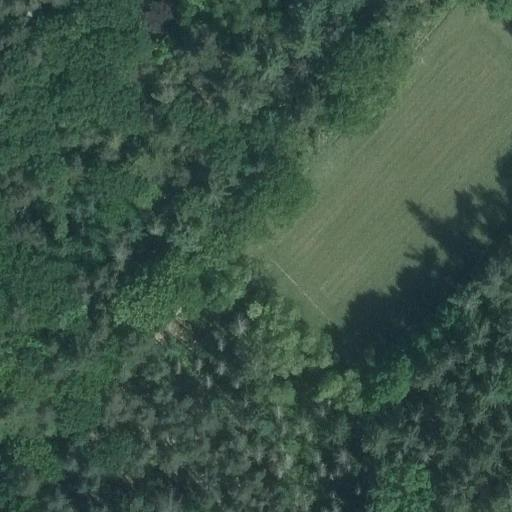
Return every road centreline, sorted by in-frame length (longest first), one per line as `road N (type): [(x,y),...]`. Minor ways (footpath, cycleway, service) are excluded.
road 1 (track): [(105,335),(420,0)]
road 2 (track): [(36,511),(75,384),(105,335)]
road 3 (track): [(105,335),(0,224)]
